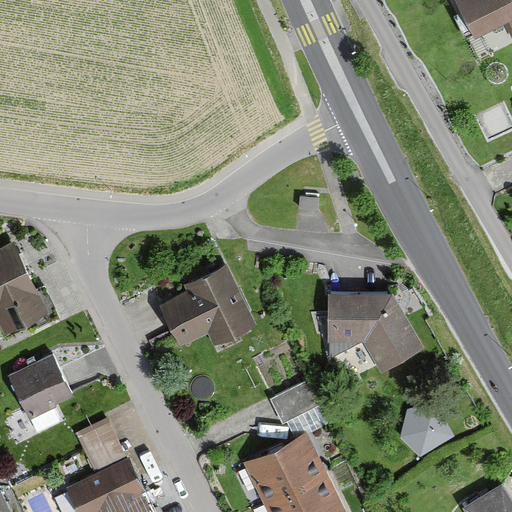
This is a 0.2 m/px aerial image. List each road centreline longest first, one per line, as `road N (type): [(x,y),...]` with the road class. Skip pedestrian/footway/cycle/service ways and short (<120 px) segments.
road 1 (residential): [(84,214),(87,261),(210,511)]
road 2 (secondary): [(358,114),(419,237),(511,391)]
road 3 (residential): [(84,214),(181,213),(358,114)]
road 4 (residential): [(368,0),(511,262)]
road 5 (secondary): [(306,0),(358,114)]
